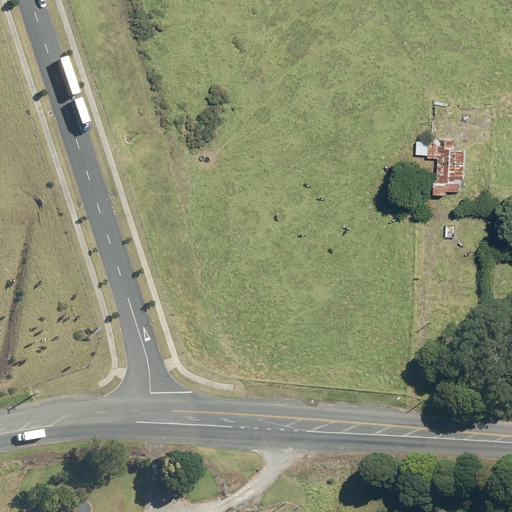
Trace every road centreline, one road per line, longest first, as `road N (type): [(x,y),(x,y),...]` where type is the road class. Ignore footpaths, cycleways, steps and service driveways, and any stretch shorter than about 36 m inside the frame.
road 1 (unclassified): [(152,416),(144,346),(31,0)]
road 2 (tertiary): [(152,416),(511,438)]
road 3 (tertiary): [(0,430),(152,416)]
